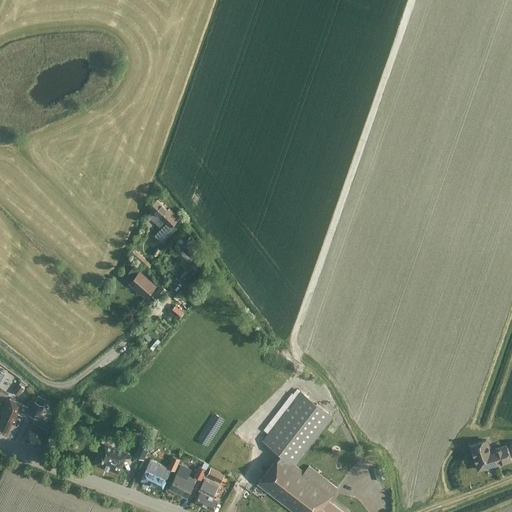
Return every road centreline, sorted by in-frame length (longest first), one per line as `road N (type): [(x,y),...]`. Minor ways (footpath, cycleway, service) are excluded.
road 1 (track): [(411,0),(296,330),(297,370),(284,390)]
road 2 (tertiary): [(0,441),(175,511)]
